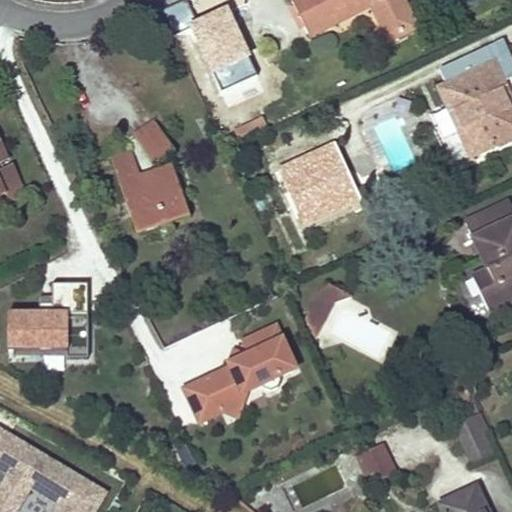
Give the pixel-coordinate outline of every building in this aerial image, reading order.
[(401,0),(290,0),(309,38),(372,7),(389,42),(416,29),(401,0)] [(189,27),(178,3),(161,11),(172,34),(189,27)] [(231,6),(192,23),(222,93),(261,76),(231,6)] [(511,139),(511,106),(493,65),(440,90),(471,159),(511,139)] [(174,153),(164,139),(154,125),(136,138),(156,166),(174,153)] [(0,197),(5,195),(0,183),(0,163),(9,159),(0,139),(0,197)] [(361,203),(335,147),(278,173),(304,229),(361,203)] [(171,226),(180,223),(188,220),(171,168),(140,177),(132,154),(111,160),(136,237),(157,230),(164,240),(175,232),(171,226)] [(26,196),(13,169),(0,175),(0,183),(10,203),(26,196)] [(511,305),(511,221),(473,241),(490,274),(474,282),(490,316),(511,305)] [(338,312),(343,317),(355,305),(332,284),(299,320),(316,336),(338,312)] [(88,361),(88,315),(71,315),(71,286),(53,286),(53,300),(40,300),(40,316),(9,316),(9,352),(67,352),(67,360),(88,361)] [(88,315),(88,286),(71,286),(71,315),(88,315)] [(247,395),(262,388),(263,390),(271,393),(279,390),(281,382),(279,379),(296,371),(276,328),(243,343),(249,357),(248,357),(229,367),(230,370),(184,391),(200,425),(222,415),(219,408),(247,395)] [(229,367),(248,357),(234,353),(229,367)] [(238,421),(247,395),(219,408),(222,415),(238,421)] [(481,434),(485,432),(488,431),(481,416),(457,428),(473,463),(491,454),(481,434)] [(93,511),(103,496),(0,434),(0,473),(6,477),(13,481),(9,487),(3,484),(0,488),(0,511),(14,511),(28,490),(57,507),(54,511),(93,511)] [(371,451),(380,469),(377,471),(382,481),(397,474),(383,446),(371,451)] [(371,451),(358,458),(366,476),(377,471),(380,469),(371,451)] [(9,487),(13,481),(6,477),(3,484),(9,487)] [(485,511),(476,492),(443,507),(445,511),(485,511)]
